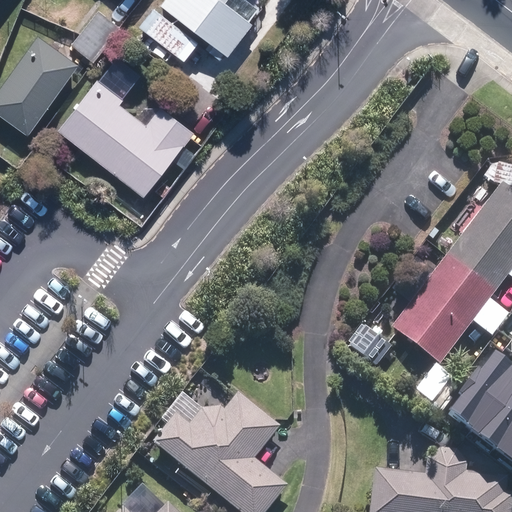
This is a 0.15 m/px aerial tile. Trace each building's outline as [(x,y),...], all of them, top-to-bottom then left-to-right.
[(263,13),(246,0),(162,0),(161,2),(229,56),(263,13)] [(119,25),(100,12),(76,47),(96,60),(119,25)] [(77,63),(40,37),(0,93),(0,116),(27,135),(77,63)] [(113,64),(61,128),(144,195),(196,131),(113,64)] [(511,268),(511,185),(505,180),(391,329),(438,365),(511,268)] [(385,339),(368,327),(352,348),(369,360),(385,339)] [(444,412),(468,429),(511,367),(511,366),(489,350),(444,412)] [(415,388),(431,401),(425,409),(433,416),(440,408),(458,386),(433,365),(415,388)] [(511,367),(468,429),(491,446),(511,417),(511,367)] [(218,369),(155,443),(237,511),(270,511),(292,486),(259,458),(286,426),(218,369)] [(511,417),(491,446),(511,460),(511,417)] [(376,465),(370,511),(511,511),(511,474),(467,469),(469,453),(426,448),(424,471),(376,465)] [(174,511),(142,479),(108,511),(174,511)]
